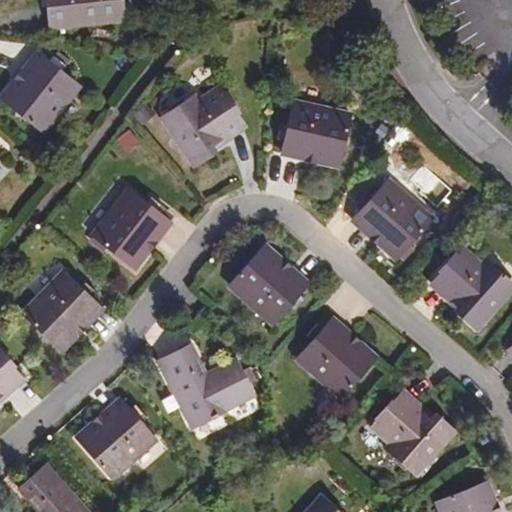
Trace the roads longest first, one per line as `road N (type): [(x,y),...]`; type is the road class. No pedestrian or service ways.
road 1 (residential): [(511,422),(292,218),(266,207),(237,209),(197,236),(136,330),(0,454)]
road 2 (residential): [(383,0),(425,84),(511,172)]
